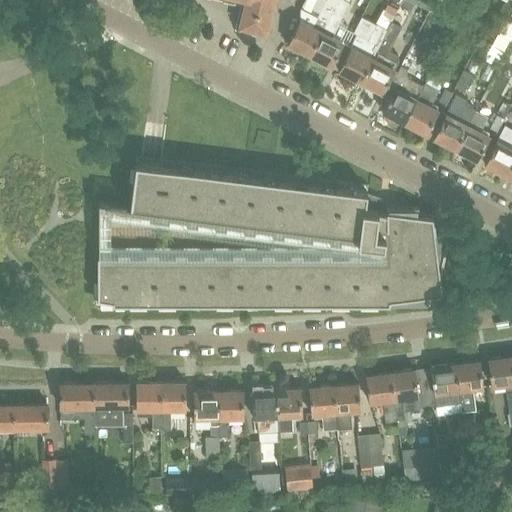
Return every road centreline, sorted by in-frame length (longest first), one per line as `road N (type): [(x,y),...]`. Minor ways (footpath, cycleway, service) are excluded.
road 1 (residential): [(0,335),(247,341),(511,315)]
road 2 (residential): [(511,228),(75,0)]
